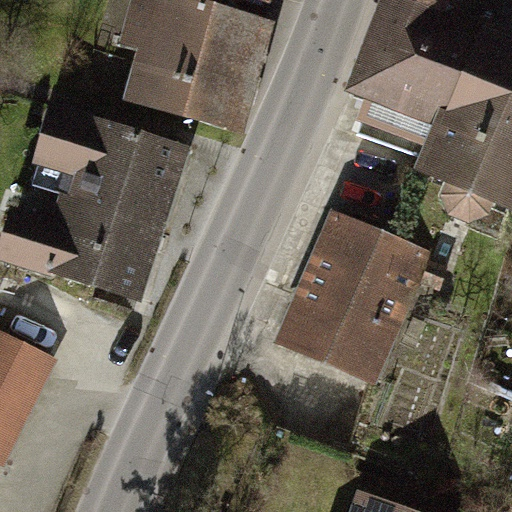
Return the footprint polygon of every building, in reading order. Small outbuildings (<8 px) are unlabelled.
[(268,26),(165,0),(140,0),(113,107),(238,140),(268,26)] [(386,0),(386,2),(446,25),(457,0),(386,0)] [(511,49),(446,25),(386,2),(353,90),(434,122),(407,189),(511,229),(511,49)] [(52,110),(28,187),(168,225),(193,150),(52,110)] [(168,225),(28,187),(12,183),(0,227),(0,266),(142,303),(168,225)] [(439,249),(330,208),(278,344),(387,385),(439,249)] [(50,361),(0,336),(0,459),(2,460),(50,361)] [(403,511),(348,489),(339,511),(323,511),(322,511),(403,511)]
